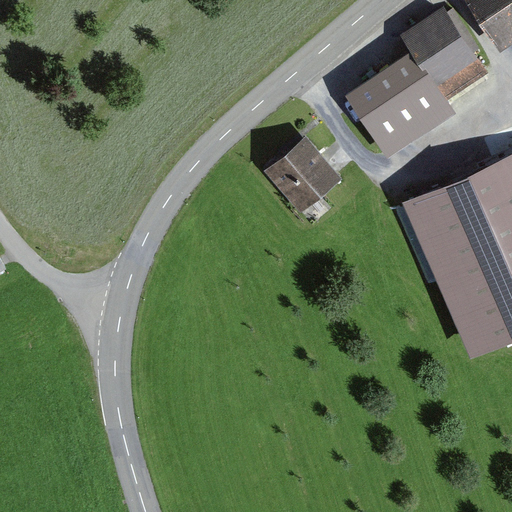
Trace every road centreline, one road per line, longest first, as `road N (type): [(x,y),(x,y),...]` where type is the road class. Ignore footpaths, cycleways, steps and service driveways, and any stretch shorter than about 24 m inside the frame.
road 1 (unclassified): [(146,511),(119,409),(117,356),(120,318),(144,245),(209,151),(383,0)]
road 2 (track): [(120,318),(30,255),(0,218)]
